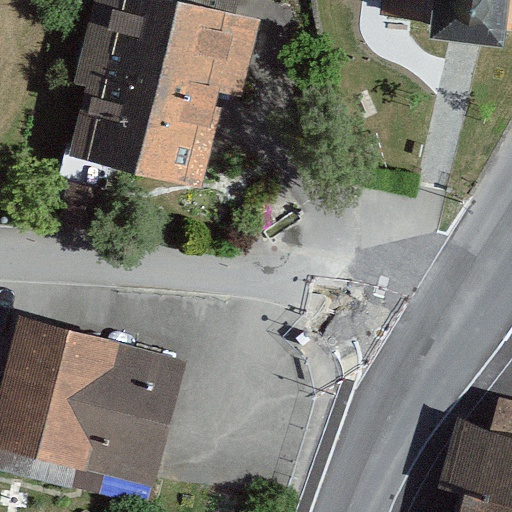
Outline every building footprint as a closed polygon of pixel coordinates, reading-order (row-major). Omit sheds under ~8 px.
[(76,148),(209,177),(228,90),(247,94),(266,9),(222,0),(100,0),(82,82),(91,84),(76,148)] [(511,0),(390,0),(389,16),(431,23),(433,0),(507,0),(505,30),(511,30),(511,0)] [(507,0),(433,0),(431,23),(429,39),(503,48),(505,30),(507,0)] [(193,349),(24,310),(0,412),(0,476),(78,495),(81,482),(159,500),(193,349)] [(465,511),(511,511),(511,429),(458,415),(442,474),(474,483),(465,511)]
